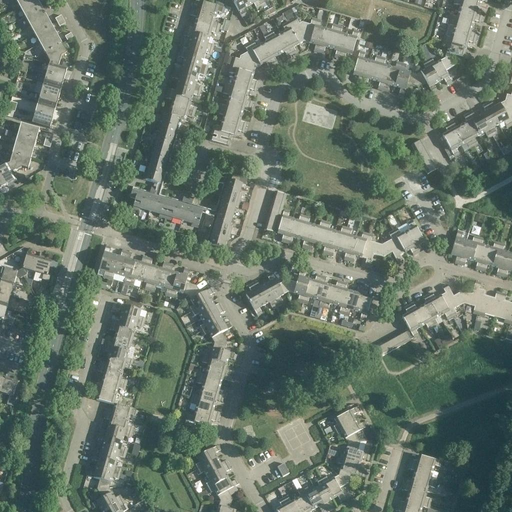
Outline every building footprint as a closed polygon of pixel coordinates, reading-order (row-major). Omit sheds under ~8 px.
[(35,0),(14,0),(20,9),(35,0)] [(42,8),(37,0),(35,0),(20,9),(25,18),(42,8)] [(248,7),(243,0),(231,0),(233,3),(241,18),(246,16),(243,10),(248,7)] [(243,0),(248,7),(253,4),(256,10),(261,8),(256,0),(243,0)] [(478,6),(455,0),(454,0),(453,5),(459,7),(458,12),(481,19),(483,14),(476,12),(478,6)] [(199,8),(193,6),(192,11),(215,18),(216,12),(223,14),(224,9),(201,2),(199,8)] [(47,17),(42,8),(25,18),(29,27),(47,17)] [(291,10),(284,14),(288,21),(295,17),(291,10)] [(215,18),(192,11),(190,16),(196,18),(195,23),(218,30),(220,25),(213,23),(215,18)] [(481,19),(458,12),(456,17),(450,16),(448,20),(472,27),(473,22),(480,24),(481,19)] [(52,26),(47,17),(29,27),(34,36),(52,26)] [(295,19),(286,24),(298,45),(303,42),(309,44),(316,20),(312,19),(310,25),(301,23),(299,25),(295,19)] [(321,22),(316,20),(309,44),(315,46),(313,52),(318,53),(325,30),(319,28),(321,22)] [(472,27),(448,20),(447,25),(453,27),(452,33),(475,40),(477,35),(470,33),(472,27)] [(218,30),(195,23),(193,29),(187,27),(186,32),(209,39),(210,33),(217,35),(218,30)] [(298,45),(286,24),(282,26),(285,32),(280,35),(292,56),(296,54),(293,48),(298,45)] [(330,31),(325,30),(318,53),(323,55),(325,48),(330,50),(337,26),(332,25),(330,31)] [(57,35),(52,26),(34,36),(39,45),(57,35)] [(342,28),(337,26),(330,50),(336,52),(334,58),(339,59),(346,36),(340,34),(342,28)] [(351,37),(346,36),(339,59),(344,61),(346,54),(352,56),(358,32),(353,31),(351,37)] [(209,39),(186,32),(184,37),(190,39),(189,44),(212,51),(213,46),(207,44),(209,39)] [(272,32),(267,34),(279,56),(284,53),(288,58),(292,56),(280,35),(275,38),(272,32)] [(475,40),(452,33),(450,38),(444,37),(442,41),(466,48),(467,43),(474,44),(475,40)] [(279,56),(267,34),(263,37),(266,43),(261,45),(273,67),(277,64),(274,59),(279,56)] [(62,45),(57,35),(39,45),(44,54),(62,45)] [(466,48),(442,41),(441,46),(447,48),(444,59),(454,67),(457,57),(469,61),(471,55),(464,54),(466,48)] [(253,42),(248,45),(260,66),(265,64),(269,69),(273,67),(261,45),(256,48),(253,42)] [(212,51),(189,44),(187,49),(181,48),(180,52),(203,59),(205,54),(211,56),(212,51)] [(67,54),(62,45),(44,54),(49,63),(49,64),(58,67),(61,57),(67,54)] [(260,66),(248,45),(244,47),(247,53),(240,57),(239,60),(233,58),(230,68),(254,75),(255,69),(260,66)] [(203,59),(180,52),(178,57),(184,59),(183,65),(206,72),(208,67),(201,65),(203,59)] [(364,54),(359,52),(355,67),(352,76),(358,77),(357,84),(361,85),(368,62),(363,60),(364,54)] [(225,56),(222,63),(230,65),(232,58),(225,56)] [(374,63),(368,62),(361,85),(366,86),(368,80),(374,82),(380,58),(375,57),(374,63)] [(385,59),(380,58),(374,82),(379,83),(377,90),(382,91),(389,67),(383,66),(385,59)] [(431,59),(426,61),(438,83),(443,80),(447,86),(451,83),(445,71),(454,67),(444,59),(434,64),(431,59)] [(438,83),(426,61),(422,63),(425,69),(415,75),(417,87),(425,82),(432,94),(436,91),(433,86),(438,83)] [(395,69),(389,67),(382,91),(387,92),(389,86),(394,87),(401,64),(396,62),(395,69)] [(67,70),(58,67),(49,64),(46,74),(64,80),(67,70)] [(406,65),(401,64),(394,87),(400,89),(398,96),(403,97),(407,85),(417,87),(415,75),(404,72),(406,65)] [(206,72),(183,65),(181,70),(175,69),(173,73),(197,80),(199,75),(205,77),(206,72)] [(254,75),(230,68),(228,73),(235,75),(233,80),(257,87),(258,82),(252,81),(254,75)] [(197,80),(173,73),(172,78),(178,80),(177,86),(200,92),(202,88),(195,86),(197,80)] [(64,80),(46,74),(43,84),(61,90),(64,80)] [(257,87),(233,80),(232,86),(225,84),(224,89),(248,96),(249,90),(256,92),(257,87)] [(61,90),(43,84),(40,94),(58,100),(61,90)] [(200,92),(177,86),(175,91),(169,89),(167,94),(191,101),(192,96),(199,97),(200,92)] [(248,96),(224,89),(223,94),(229,96),(227,101),(251,108),(252,103),(246,101),(248,96)] [(58,100),(40,94),(37,104),(55,110),(58,100)] [(191,101),(167,94),(166,99),(172,101),(171,106),(194,114),(196,109),(189,107),(191,101)] [(505,102),(498,105),(511,127),(511,126),(511,96),(510,97),(506,95),(505,102)] [(251,108),(227,101),(226,107),(219,105),(218,110),(241,117),(243,111),(249,113),(251,108)] [(492,104),(491,102),(487,104),(498,126),(503,123),(507,129),(511,127),(498,105),(494,108),(492,104)] [(55,110),(37,104),(34,114),(52,120),(55,110)] [(498,126),(487,104),(482,107),(485,113),(480,115),(492,137),(496,135),(493,129),(498,126)] [(194,114),(171,106),(169,112),(163,110),(161,116),(180,122),(184,123),(186,116),(193,118),(194,114)] [(241,117),(218,110),(216,115),(223,117),(221,122),(245,129),(246,124),(240,122),(241,117)] [(475,118),(472,113),(467,115),(479,136),(484,134),(488,139),(492,137),(480,115),(475,118)] [(52,120),(34,114),(31,124),(50,129),(52,120)] [(479,136),(467,115),(463,117),(466,123),(461,126),(473,147),(478,145),(474,139),(479,136)] [(180,122),(161,116),(159,122),(161,122),(156,142),(153,141),(150,154),(152,155),(147,174),(144,174),(142,180),(162,186),(165,175),(172,177),(174,167),(168,165),(174,142),(181,144),(184,135),(177,133),(180,122)] [(245,129),(221,122),(220,128),(213,126),(212,131),(231,137),(235,138),(237,132),(243,134),(245,129)] [(456,129),(453,123),(449,125),(460,147),(465,144),(469,150),(473,147),(461,126),(456,129)] [(39,130),(20,125),(17,134),(36,140),(39,130)] [(460,147),(449,125),(444,128),(447,134),(442,137),(454,158),(459,155),(455,150),(460,147)] [(231,137),(212,131),(211,135),(216,137),(216,139),(210,137),(209,141),(228,146),(229,143),(220,140),(220,138),(230,140),(231,137)] [(36,140),(17,134),(15,144),(33,150),(36,140)] [(424,147),(421,141),(411,146),(414,152),(424,147)] [(33,150),(15,144),(12,154),(31,160),(33,150)] [(428,152),(424,147),(414,152),(418,158),(428,152)] [(431,158),(428,152),(418,158),(421,164),(431,158)] [(31,160),(12,154),(9,164),(7,165),(12,173),(22,168),(28,170),(31,160)] [(434,164),(431,158),(421,164),(424,170),(434,164)] [(437,170),(434,164),(424,170),(427,176),(437,170)] [(16,181),(12,173),(7,165),(0,168),(0,174),(7,186),(16,181)] [(235,177),(226,175),(224,180),(218,178),(217,183),(223,185),(220,196),(218,202),(216,207),(210,206),(207,216),(213,218),(212,223),(210,229),(209,235),(207,240),(201,238),(199,243),(223,250),(226,240),(228,240),(232,228),(229,227),(235,208),(237,208),(241,196),(239,195),(242,185),(234,182),(235,177)] [(149,194),(138,190),(139,189),(135,188),(135,189),(133,189),(130,198),(135,200),(132,210),(138,212),(139,209),(159,215),(158,217),(171,221),(171,219),(191,224),(190,227),(197,229),(203,209),(191,206),(193,200),(183,197),(181,203),(170,200),(164,198),(159,196),(161,190),(151,187),(149,194)] [(286,195),(275,192),(274,193),(273,198),(284,202),(286,195)] [(284,202),(273,198),(271,205),(282,208),(284,202)] [(282,208),(271,205),(269,211),(280,214),(282,208)] [(280,214),(269,211),(267,218),(279,221),(280,214)] [(281,242),(286,244),(292,220),(287,219),(289,212),(284,211),(277,234),(283,236),(281,242)] [(298,222),(292,220),(286,244),(290,245),(292,239),(298,240),(305,217),(300,216),(298,222)] [(309,218),(305,217),(298,240),(303,242),(302,248),(306,250),(313,226),(308,225),(309,218)] [(279,221),(267,218),(266,224),(277,227),(279,221)] [(319,228),(313,226),(306,250),(311,251),(313,245),(319,246),(325,223),(320,221),(319,228)] [(410,230),(405,232),(417,254),(422,252),(418,246),(424,243),(412,221),(407,224),(410,230)] [(330,224),(325,223),(319,246),(324,248),(322,254),(327,256),(334,232),(328,230),(330,224)] [(277,227),(266,224),(264,230),(275,233),(277,227)] [(340,234),(334,232),(327,256),(332,257),(334,251),(340,252),(346,229),(342,228),(340,234)] [(351,230),(346,229),(340,252),(345,254),(344,260),(348,262),(355,238),(349,236),(351,230)] [(397,229),(393,232),(405,253),(410,250),(413,256),(417,254),(405,232),(400,235),(397,229)] [(405,253),(393,232),(388,234),(391,240),(381,246),(383,258),(392,253),(398,265),(403,262),(399,256),(405,253)] [(462,234),(457,232),(450,256),(456,257),(454,264),(459,265),(466,241),(460,240),(462,234)] [(361,240),(355,238),(348,262),(353,263),(355,257),(360,258),(367,235),(362,233),(361,240)] [(372,236),(367,235),(360,258),(366,260),(364,266),(369,268),(373,255),(383,258),(381,246),(370,242),(372,236)] [(471,243),(466,241),(459,265),(464,267),(466,260),(471,262),(478,238),(473,237),(471,243)] [(483,239),(478,238),(471,262),(477,263),(475,270),(480,271),(487,247),(481,246),(483,239)] [(492,249),(487,247),(480,271),(485,272),(486,266),(492,268),(499,244),(494,243),(492,249)] [(504,245),(499,244),(492,268),(498,269),(496,276),(500,277),(507,253),(502,252),(504,245)] [(111,248),(105,247),(99,270),(104,272),(102,278),(107,280),(114,256),(109,255),(111,248)] [(126,253),(122,251),(120,258),(114,256),(107,280),(112,281),(114,275),(119,276),(126,253)] [(131,254),(126,253),(119,276),(125,278),(123,284),(128,286),(135,262),(129,261),(131,254)] [(511,254),(507,253),(500,277),(505,278),(507,272),(511,273),(511,254)] [(22,270),(20,271),(23,277),(26,276),(27,271),(34,273),(39,258),(26,255),(22,270)] [(147,259),(142,257),(140,264),(135,262),(128,286),(133,287),(135,281),(140,282),(147,259)] [(51,262),(39,258),(34,273),(43,275),(41,280),(48,282),(50,277),(47,276),(51,262)] [(152,260),(147,259),(140,282),(146,284),(144,290),(149,292),(156,268),(150,267),(152,260)] [(168,265),(163,263),(161,270),(156,268),(149,292),(153,293),(155,287),(161,288),(168,265)] [(173,266),(168,265),(161,288),(166,290),(165,296),(169,298),(176,274),(171,272),(173,266)] [(0,274),(0,281),(1,281),(13,285),(13,284),(15,277),(20,279),(23,277),(20,271),(17,272),(2,268),(0,274)] [(189,271),(184,269),(182,276),(176,274),(169,298),(174,299),(176,293),(187,296),(195,286),(185,284),(189,271)] [(305,272),(300,271),(296,283),(286,281),(288,293),(299,296),(297,303),(302,304),(309,280),(303,278),(305,272)] [(278,285),(271,274),(267,276),(270,282),(265,285),(277,307),(281,304),(278,298),(288,293),(286,281),(278,285)] [(321,277),(316,275),(314,282),(309,280),(302,304),(307,305),(309,299),(314,301),(321,277)] [(326,278),(321,277),(314,301),(320,302),(318,308),(323,310),(330,286),(324,284),(326,278)] [(1,281),(0,283),(0,294),(10,297),(12,290),(14,290),(16,285),(13,284),(13,285),(1,281)] [(96,281),(94,286),(104,289),(106,284),(96,281)] [(342,283),(337,281),(335,288),(330,286),(323,310),(328,311),(329,305),(335,306),(342,283)] [(260,288),(256,282),(252,285),(264,306),(269,303),(272,309),(277,307),(265,285),(260,288)] [(480,284),(475,282),(471,295),(462,292),(463,305),(474,308),(472,314),(478,316),(483,296),(484,292),(478,290),(480,284)] [(347,284),(342,283),(335,306),(341,308),(339,314),(344,316),(350,292),(345,291),(347,284)] [(264,306),(252,285),(248,287),(251,293),(245,296),(257,317),(262,315),(259,309),(264,306)] [(200,295),(195,286),(187,296),(193,306),(187,309),(189,314),(211,301),(208,296),(214,293),(212,289),(200,295)] [(453,297),(447,286),(442,288),(445,294),(440,297),(452,318),(456,316),(453,310),(463,305),(462,292),(453,297)] [(363,289),(358,287),(356,294),(350,292),(344,316),(348,317),(350,311),(356,312),(363,289)] [(367,290),(363,289),(356,312),(361,314),(360,320),(365,322),(372,298),(366,296),(367,290)] [(494,299),(483,296),(478,316),(483,317),(484,315),(494,318),(501,294),(496,293),(494,299)] [(10,297),(0,294),(0,307),(6,309),(9,310),(10,305),(8,304),(10,297)] [(435,300),(432,294),(427,296),(439,318),(444,315),(447,321),(452,318),(440,297),(435,300)] [(506,295),(501,294),(494,318),(504,320),(503,323),(509,325),(511,315),(511,304),(504,302),(506,295)] [(439,318),(427,296),(423,299),(426,305),(421,307),(433,329),(437,326),(434,320),(439,318)] [(214,306),(211,301),(189,314),(192,318),(198,315),(201,320),(222,308),(220,303),(214,306)] [(140,311),(116,304),(115,309),(122,311),(120,317),(144,324),(145,319),(138,317),(140,311)] [(416,310),(413,304),(408,307),(420,328),(425,326),(428,331),(433,329),(421,307),(416,310)] [(0,320),(2,321),(1,324),(7,325),(9,319),(4,317),(6,309),(0,307),(0,320)] [(420,328),(408,307),(404,309),(407,315),(402,318),(414,340),(418,337),(415,331),(420,328)] [(225,312),(222,308),(201,320),(203,325),(197,328),(200,333),(222,320),(219,315),(225,312)] [(144,324),(120,317),(118,322),(112,321),(110,325),(134,332),(136,327),(142,329),(144,324)] [(224,325),(222,320),(200,333),(202,337),(208,334),(214,344),(226,343),(221,334),(233,327),(230,322),(224,325)] [(134,332),(110,325),(109,330),(116,332),(114,338),(138,345),(139,340),(132,338),(134,332)] [(410,341),(404,331),(399,334),(404,345),(410,341)] [(404,345),(399,334),(393,338),(399,348),(404,345)] [(138,345),(114,338),(112,343),(106,342),(104,346),(128,353),(130,347),(136,349),(138,345)] [(399,348),(393,338),(387,341),(393,351),(399,348)] [(393,351),(387,341),(381,344),(387,354),(393,351)] [(223,352),(226,343),(214,344),(211,355),(204,353),(203,358),(227,365),(228,359),(235,361),(236,356),(223,352)] [(387,354),(381,344),(376,347),(381,357),(387,354)] [(128,353),(104,346),(103,351),(110,353),(108,359),(131,366),(133,361),(126,359),(128,353)] [(227,365),(203,358),(201,363),(208,365),(208,366),(206,370),(230,377),(231,372),(225,371),(227,365)] [(131,366),(108,359),(106,365),(100,363),(98,368),(122,374),(124,369),(130,371),(131,366)] [(122,374),(98,368),(97,372),(104,374),(102,380),(126,386),(127,382),(120,380),(122,374)] [(230,377),(206,370),(205,376),(198,374),(197,379),(221,386),(222,380),(229,382),(230,377)] [(4,379),(4,381),(0,394),(1,394),(9,396),(8,401),(14,403),(16,398),(13,397),(17,383),(4,379)] [(221,386),(197,379),(196,383),(202,385),(200,391),(224,398),(225,393),(219,391),(221,386)] [(126,386),(102,380),(100,385),(94,383),(93,388),(116,395),(118,389),(124,391),(126,386)] [(116,395),(93,388),(91,393),(98,395),(96,401),(114,406),(120,407),(121,402),(114,400),(116,395)] [(224,398),(200,391),(199,396),(192,395),(191,400),(215,406),(216,401),(223,403),(224,398)] [(215,406),(191,400),(190,404),(196,406),(195,412),(218,418),(219,414),(213,412),(215,406)] [(114,406),(113,411),(106,409),(105,414),(128,421),(130,415),(136,417),(138,412),(130,410),(120,407),(114,406)] [(331,429),(333,433),(355,421),(352,416),(358,413),(355,408),(334,420),(337,426),(331,429)] [(218,418),(195,412),(193,417),(186,415),(185,421),(209,427),(210,422),(217,423),(218,418)] [(128,421),(105,414),(103,419),(110,421),(108,426),(132,433),(133,428),(127,426),(128,421)] [(358,426),(355,421),(333,433),(336,438),(342,434),(347,444),(360,443),(355,434),(366,428),(364,423),(358,426)] [(132,433),(108,426),(107,432),(100,430),(99,435),(122,441),(124,436),(130,438),(132,433)] [(369,427),(360,432),(366,442),(374,438),(369,427)] [(122,441),(99,435),(97,440),(104,442),(102,447),(126,454),(127,449),(121,447),(122,441)] [(357,453),(360,443),(347,444),(344,456),(338,454),(336,458),(360,465),(362,460),(368,461),(370,456),(357,453)] [(220,451),(218,446),(196,458),(199,464),(193,467),(196,471),(217,459),(214,454),(220,451)] [(126,454),(102,447),(100,453),(94,451),(93,456),(116,462),(118,457),(124,459),(126,454)] [(116,462),(93,456),(91,460),(98,462),(96,468),(120,475),(121,470),(115,468),(116,462)] [(442,463),(418,456),(417,462),(410,460),(409,465),(432,472),(434,466),(440,468),(442,463)] [(360,465),(336,458),(335,463),(341,465),(338,476),(348,484),(350,474),(363,478),(365,473),(358,471),(360,465)] [(220,464),(217,459),(196,471),(198,476),(204,472),(207,477),(228,465),(226,461),(220,464)] [(289,474),(284,464),(277,468),(282,476),(283,477),(289,474)] [(230,470),(228,465),(207,477),(209,482),(203,486),(206,490),(227,478),(225,473),(230,470)] [(432,472),(409,465),(407,470),(414,472),(412,477),(436,484),(437,479),(431,477),(432,472)] [(120,475),(96,468),(94,473),(88,472),(86,477),(99,481),(97,490),(109,489),(112,478),(118,479),(120,475)] [(325,476),(320,478),(332,500),(337,497),(340,503),(345,500),(339,489),(348,484),(338,476),(328,482),(325,476)] [(436,484),(412,477),(411,483),(404,481),(403,486),(426,492),(428,487),(435,489),(436,484)] [(230,483),(227,478),(206,490),(208,494),(214,491),(220,501),(232,500),(227,491),(239,485),(236,480),(230,483)] [(332,500),(320,478),(316,481),(319,487),(314,490),(326,511),(330,508),(327,503),(332,500)] [(426,492),(403,486),(402,491),(408,493),(406,498),(430,505),(431,500),(425,498),(426,492)] [(306,487),(301,489),(313,510),(318,508),(320,511),(323,511),(326,511),(314,490),(309,492),(306,487)] [(114,499),(109,489),(97,490),(101,499),(90,505),(92,510),(98,507),(101,511),(123,500),(120,496),(114,499)] [(310,511),(313,510),(301,489),(297,491),(300,497),(295,500),(301,511),(310,511)] [(287,497),(282,499),(289,511),(301,511),(295,500),(290,503),(287,497)] [(430,505),(406,498),(405,504),(398,502),(397,506),(416,511),(420,511),(422,508),(428,509),(430,505)] [(289,511),(282,499),(278,502),(281,508),(276,510),(276,511),(289,511)] [(123,500),(101,511),(123,511),(128,510),(128,509),(127,509),(125,505),(125,504),(123,500)] [(237,511),(229,510),(232,500),(220,501),(216,511),(214,511),(210,511),(209,511),(237,511)]
